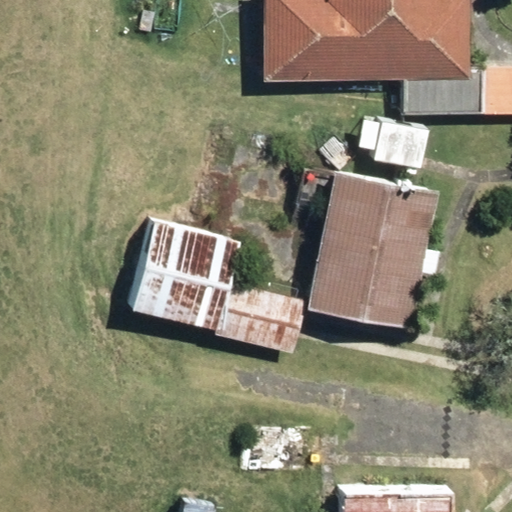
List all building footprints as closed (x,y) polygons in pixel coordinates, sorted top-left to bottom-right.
[(402,71),(402,107),(511,106),(511,57),(485,58),(485,65),(471,67),(469,0),(264,0),(266,74),(402,71)] [(311,299),(411,318),(422,264),(437,266),(441,245),(426,242),(438,181),(338,162),(311,299)] [(134,284),(217,306),(236,231),(152,211),(134,284)] [(225,329),(294,346),(306,298),(238,279),(225,329)] [(247,468),(316,469),(318,422),(249,419),(247,468)] [(455,511),(455,481),(347,483),(347,511),(455,511)] [(220,511),(222,492),(191,488),(188,511),(220,511)]
